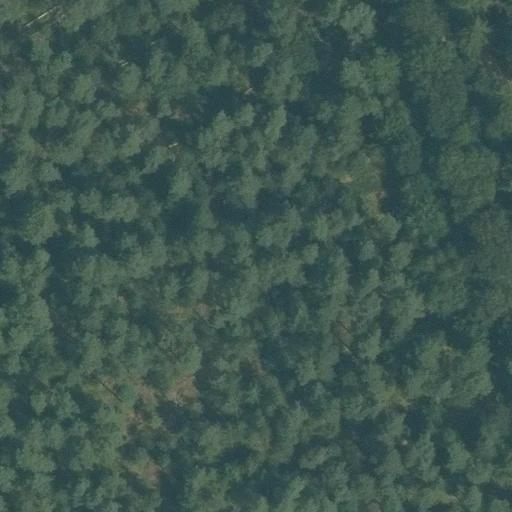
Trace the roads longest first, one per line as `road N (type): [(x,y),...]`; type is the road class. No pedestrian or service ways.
road 1 (track): [(511,405),(388,0)]
road 2 (track): [(441,0),(511,216)]
